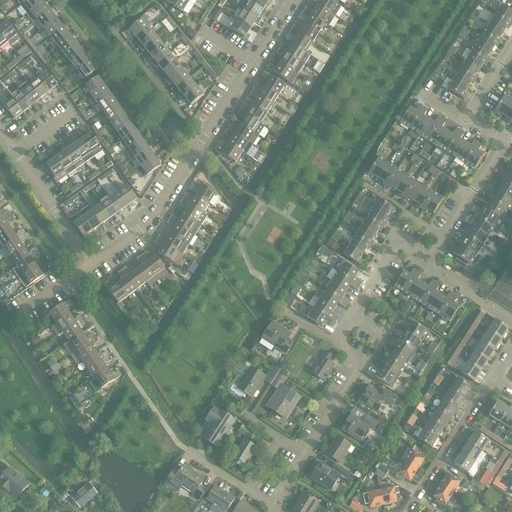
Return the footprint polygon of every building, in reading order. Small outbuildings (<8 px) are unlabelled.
[(43,2),(41,0),(28,0),(21,6),(27,14),(30,12),(43,2)] [(189,3),(185,0),(166,0),(166,1),(183,12),(189,3)] [(272,4),(266,0),(250,0),(249,2),(263,11),(267,4),(270,7),(272,4)] [(342,7),(330,0),(321,0),(318,6),(331,15),(331,14),(336,17),(342,7)] [(50,11),(43,2),(30,12),(37,21),(50,11)] [(263,11),(249,2),(243,11),(261,22),(263,19),(259,17),(263,11)] [(327,25),(329,27),(335,17),(331,15),(318,6),(313,12),(312,11),(311,9),(307,7),(304,11),(327,25)] [(511,20),(511,13),(501,6),(495,16),(511,26),(511,25),(511,21),(511,20)] [(211,18),(216,22),(223,11),(218,7),(211,18)] [(57,19),(50,11),(37,21),(44,29),(57,19)] [(261,22),(243,11),(237,20),(251,29),(255,23),(259,25),(261,22)] [(327,25),(304,11),(302,15),(306,18),(308,17),(309,18),(305,25),(319,34),(324,26),(326,27),(327,25)] [(511,26),(495,16),(489,25),(503,34),(506,29),(509,30),(511,26)] [(64,27),(57,19),(44,29),(51,38),(64,27)] [(150,28),(143,19),(126,32),(129,35),(132,33),(137,38),(150,28)] [(251,29),(237,20),(231,29),(249,40),(251,37),(247,35),(251,29)] [(17,36),(7,23),(0,28),(0,31),(9,43),(17,36)] [(319,34),(305,25),(301,32),(299,31),(299,29),(295,26),(292,30),(314,45),(315,43),(314,42),(319,34)] [(503,34),(489,25),(483,34),(499,45),(502,41),(500,39),(503,34)] [(70,36),(64,27),(51,38),(58,46),(70,36)] [(156,36),(150,28),(137,38),(141,44),(138,47),(140,49),(156,36)] [(314,45),(292,30),(289,35),(293,37),(296,37),(297,38),(293,44),(311,56),(307,53),(312,45),(313,46),(314,45)] [(9,43),(0,31),(0,49),(9,43)] [(499,45),(483,34),(477,44),(491,53),(495,47),(497,49),(499,45)] [(77,44),(70,36),(58,46),(64,55),(77,44)] [(163,45),(156,36),(140,49),(142,52),(146,49),(150,55),(163,45)] [(84,53),(77,44),(64,55),(71,63),(84,53)] [(311,56),(293,44),(289,51),(287,50),(287,48),(283,45),(280,49),(304,65),(311,56)] [(491,53),(477,44),(471,53),(488,64),(490,60),(488,58),(491,53)] [(170,53),(163,45),(150,55),(155,61),(152,63),(154,66),(170,53)] [(304,65),(280,49),(277,54),(281,56),(283,56),(285,57),(281,63),(298,75),(304,65)] [(91,61),(84,53),(71,63),(78,72),(91,61)] [(164,72),(177,62),(170,53),(154,66),(156,69),(159,66),(164,72)] [(488,64),(471,53),(465,62),(480,71),(483,66),(485,67),(488,64)] [(30,58),(25,62),(27,65),(30,68),(32,66),(35,64),(32,61),(30,58)] [(98,70),(91,61),(78,72),(85,80),(98,70)] [(167,83),(183,70),(177,62),(164,72),(168,78),(165,80),(167,83)] [(480,71),(465,62),(460,71),(476,82),(479,78),(476,76),(480,71)] [(298,75),(281,63),(276,70),(275,69),(274,67),(270,64),(267,69),(290,83),(292,85),(298,75)] [(445,69),(440,66),(436,70),(442,74),(445,69)] [(190,78),(183,70),(167,83),(170,86),(173,83),(177,89),(190,78)] [(442,74),(436,70),(433,75),(439,79),(442,74)] [(476,82),(460,71),(454,80),(468,89),(471,84),(474,85),(476,82)] [(287,87),(265,72),(262,77),(266,80),(268,79),(270,80),(266,87),(279,96),(284,88),(286,89),(287,87)] [(58,85),(47,73),(39,80),(49,92),(58,85)] [(105,86),(99,77),(85,87),(92,96),(105,86)] [(197,87),(190,78),(177,89),(182,94),(179,97),(181,100),(197,87)] [(49,92),(39,80),(34,84),(31,80),(27,83),(41,99),(49,92)] [(468,89),(454,80),(448,89),(464,100),(467,96),(465,94),(468,89)] [(41,99),(27,83),(19,90),(22,93),(32,106),(41,99)] [(98,105),(111,95),(105,86),(92,96),(98,105)] [(204,96),(197,87),(181,100),(183,103),(186,100),(191,106),(204,96)] [(279,96),(266,87),(261,93),(260,92),(259,90),(255,88),(253,92),(275,106),(276,105),(274,103),(279,96)] [(275,106),(253,92),(250,96),(254,99),(256,98),(257,99),(253,106),(267,115),(272,107),(274,108),(275,106)] [(32,106),(22,93),(13,100),(24,113),(32,106)] [(117,104),(111,95),(98,105),(104,114),(117,104)] [(511,104),(511,99),(505,95),(494,113),(498,116),(499,113),(505,117),(511,104)] [(13,100),(10,96),(6,98),(10,103),(5,107),(15,120),(24,113),(13,100)] [(110,122),(124,113),(117,104),(104,114),(110,122)] [(424,108),(420,105),(416,112),(410,109),(401,124),(410,130),(424,108)] [(267,115),(253,106),(249,113),(247,112),(247,110),(243,107),(240,111),(265,127),(263,125),(264,124),(261,122),(267,115)] [(429,120),(424,117),(428,110),(424,108),(410,130),(419,135),(429,120)] [(265,127),(240,111),(237,115),(242,118),(244,118),(245,119),(241,125),(259,137),(265,128),(264,128),(265,127)] [(130,122),(124,113),(110,122),(116,131),(130,122)] [(442,120),(438,117),(434,124),(429,120),(419,135),(428,141),(442,120)] [(447,132),(442,129),(446,122),(442,120),(428,141),(438,147),(447,132)] [(136,131),(130,122),(116,131),(123,140),(136,131)] [(259,137),(241,125),(237,132),(235,131),(235,129),(231,126),(228,130),(250,145),(250,144),(253,146),(259,137)] [(460,131),(456,129),(452,135),(447,132),(438,147),(447,153),(460,131)] [(229,144),(242,153),(247,156),(253,146),(250,144),(250,145),(228,130),(225,135),(229,137),(231,137),(233,138),(229,144)] [(142,140),(136,131),(123,140),(120,142),(126,151),(142,140)] [(465,144),(460,140),(464,134),(460,131),(447,153),(456,159),(465,144)] [(101,147),(91,134),(82,140),(94,157),(103,151),(101,147)] [(94,157),(82,140),(73,146),(85,164),(94,157)] [(149,149),(142,140),(126,151),(132,160),(135,158),(149,149)] [(479,143),(475,140),(470,147),(465,144),(456,159),(465,164),(479,143)] [(484,155),(478,152),(483,145),(479,143),(465,164),(474,170),(484,155)] [(218,145),(215,150),(238,164),(239,162),(237,161),(242,153),(229,144),(225,150),(222,148),(218,145)] [(85,164),(73,146),(64,152),(76,170),(85,164)] [(155,158),(149,149),(135,158),(141,167),(155,158)] [(76,170),(64,152),(56,159),(68,176),(76,170)] [(428,161),(432,156),(426,153),(423,152),(420,156),(428,161)] [(155,158),(141,167),(148,176),(150,179),(154,176),(152,173),(161,167),(155,158)] [(388,164),(379,158),(368,175),(372,178),(374,175),(379,179),(388,164)] [(68,176),(56,159),(46,165),(56,179),(54,180),(57,184),(68,176),(67,176),(68,176)] [(398,170),(388,164),(379,179),(384,182),(383,184),(387,187),(398,170)] [(235,173),(240,179),(248,173),(243,167),(235,173)] [(407,175),(398,170),(387,187),(391,189),(392,187),(397,190),(407,175)] [(511,174),(507,179),(505,178),(502,182),(511,187),(511,174)] [(416,181),(407,175),(397,190),(403,193),(401,196),(405,198),(416,181)] [(132,179),(129,181),(134,190),(139,187),(137,184),(136,184),(132,179)] [(202,186),(195,181),(192,186),(196,189),(198,188),(200,189),(196,196),(209,205),(214,197),(216,198),(217,196),(210,191),(213,188),(204,182),(202,186)] [(425,187),(416,181),(405,198),(409,201),(411,198),(416,202),(425,187)] [(511,187),(502,182),(500,186),(502,187),(499,192),(511,200),(511,187)] [(137,200),(128,186),(119,193),(128,206),(137,200)] [(434,193),(425,187),(416,202),(421,205),(419,208),(423,210),(434,193)] [(511,204),(511,200),(499,192),(496,197),(494,196),(491,200),(508,211),(511,204)] [(128,206),(119,193),(110,199),(119,212),(128,206)] [(444,199),(434,193),(423,210),(427,212),(428,210),(434,214),(444,199)] [(209,205),(196,196),(191,202),(190,201),(189,199),(185,197),(183,201),(207,217),(208,216),(205,215),(206,214),(204,212),(209,205)] [(119,212),(110,199),(101,205),(111,219),(119,212)] [(396,210),(379,199),(373,209),(387,218),(391,213),(393,214),(396,210)] [(508,211),(491,200),(488,204),(491,206),(487,211),(500,219),(502,221),(508,211)] [(207,217),(183,201),(180,205),(184,208),(186,207),(188,208),(183,215),(201,226),(207,217)] [(111,219),(101,205),(92,211),(102,225),(111,219)] [(387,218),(373,209),(367,218),(384,228),(386,224),(384,223),(387,218)] [(494,228),(500,232),(505,223),(502,221),(500,219),(487,211),(485,209),(482,215),(479,213),(477,217),(494,228)] [(0,223),(11,215),(9,211),(4,214),(4,216),(3,217),(0,213),(0,223)] [(102,225),(92,211),(83,217),(93,231),(102,225)] [(83,217),(80,213),(71,219),(84,237),(93,231),(83,217)] [(0,236),(11,229),(7,223),(8,222),(10,222),(14,219),(11,215),(0,223),(0,236)] [(201,226),(183,215),(179,222),(178,221),(177,218),(173,216),(170,220),(195,236),(201,226)] [(494,228),(477,217),(474,221),(477,223),(473,228),(488,237),(494,228)] [(384,228),(367,218),(361,227),(375,236),(379,231),(381,232),(384,228)] [(195,236),(170,220),(168,224),(172,227),(174,227),(175,228),(171,234),(189,246),(195,236)] [(375,236),(361,227),(356,236),(372,247),(374,243),(372,241),(375,236)] [(488,237),(473,228),(470,233),(468,232),(465,235),(482,246),(488,237)] [(16,236),(11,229),(0,236),(0,241),(3,246),(1,247),(3,249),(24,234),(21,230),(17,233),(17,235),(16,236)] [(11,257),(24,248),(20,242),(21,241),(23,241),(27,238),(24,234),(3,249),(4,251),(5,249),(11,257)] [(171,234),(167,241),(165,240),(165,238),(161,235),(158,239),(184,256),(183,255),(189,246),(171,234)] [(482,246),(465,235),(463,240),(465,241),(462,246),(476,256),(482,246)] [(372,247),(356,236),(350,245),(364,254),(367,249),(369,251),(372,247)] [(158,239),(155,244),(159,246),(161,246),(163,247),(159,254),(178,266),(184,256),(158,239)] [(364,254),(350,245),(344,255),(360,265),(363,261),(361,260),(364,254)] [(476,256),(462,246),(458,251),(456,250),(453,254),(458,257),(454,263),(465,269),(469,264),(471,265),(476,256)] [(37,253),(34,249),(30,251),(30,254),(28,255),(24,248),(11,257),(16,265),(14,266),(15,268),(37,253)] [(37,267),(32,260),(34,259),(36,260),(40,257),(37,253),(15,268),(13,269),(20,279),(37,267)] [(150,260),(145,254),(141,257),(159,281),(169,274),(155,256),(150,260)] [(159,281),(141,257),(137,260),(140,264),(142,264),(143,265),(137,270),(147,283),(150,288),(159,281)] [(362,283),(355,278),(359,273),(344,263),(338,273),(359,287),(362,283)] [(26,289),(50,272),(47,267),(43,270),(43,272),(41,273),(37,267),(20,279),(26,289)] [(137,270),(130,275),(129,273),(130,271),(127,267),(123,270),(139,292),(140,290),(139,289),(147,283),(137,270)] [(418,272),(414,269),(410,276),(404,272),(395,287),(404,293),(418,272)] [(139,292),(123,270),(119,274),(121,277),(120,278),(122,281),(118,284),(128,297),(136,291),(137,293),(139,292)] [(423,284),(418,281),(422,274),(418,272),(404,293),(413,299),(423,284)] [(359,287),(338,273),(332,282),(346,291),(350,286),(357,291),(359,287)] [(511,312),(511,287),(501,280),(489,298),(511,312)] [(111,284),(109,281),(104,284),(119,304),(117,305),(120,310),(124,307),(121,302),(128,297),(118,284),(115,287),(112,284),(111,284)] [(436,283),(432,281),(428,287),(423,284),(413,299),(422,305),(436,283)] [(346,291),(332,282),(325,291),(347,305),(350,301),(343,297),(346,291)] [(441,296),(436,293),(441,286),(436,283),(422,305),(431,311),(441,296)] [(347,305),(325,291),(320,300),(334,310),(338,305),(344,309),(347,305)] [(454,295),(451,292),(446,299),(441,296),(431,311),(440,317),(454,295)] [(460,308),(454,304),(458,297),(454,295),(440,317),(450,323),(460,308)] [(289,297),(284,305),(294,310),(298,303),(289,297)] [(3,299),(0,301),(3,307),(6,305),(10,302),(8,299),(5,298),(3,299)] [(56,324),(70,314),(65,308),(67,307),(69,307),(73,305),(70,300),(48,315),(49,317),(51,316),(56,324)] [(334,310),(320,300),(314,309),(335,323),(338,319),(331,314),(334,310)] [(335,323),(314,309),(308,318),(322,328),(326,323),(333,327),(335,323)] [(479,325),(486,314),(482,311),(475,322),(479,325)] [(70,314),(56,324),(51,327),(57,337),(61,334),(83,319),(80,315),(76,318),(76,320),(74,321),(70,314)] [(83,319),(61,334),(62,336),(64,335),(69,342),(82,333),(80,330),(83,328),(82,326),(86,323),(83,319)] [(509,329),(496,320),(489,331),(502,340),(509,329)] [(293,342),(288,339),(291,334),(273,322),(262,339),(286,354),(293,342)] [(428,333),(411,322),(408,326),(410,328),(407,333),(422,342),(428,333)] [(479,325),(475,322),(468,333),(472,335),(479,325)] [(502,340),(489,331),(482,342),(496,351),(502,340)] [(71,355),(96,338),(93,334),(89,336),(88,339),(87,340),(82,333),(69,342),(64,346),(71,355)] [(422,342),(407,333),(404,338),(401,336),(399,340),(416,351),(422,342)] [(472,335),(468,333),(461,343),(465,346),(472,335)] [(38,337),(31,341),(34,346),(41,341),(38,337)] [(96,338),(71,355),(77,365),(82,361),(96,352),(93,348),(96,346),(95,345),(99,342),(96,338)] [(416,351),(399,340),(396,344),(399,346),(395,351),(410,360),(416,351)] [(496,351),(482,342),(475,352),(489,361),(496,351)] [(465,346),(461,343),(455,354),(459,356),(465,346)] [(335,366),(331,364),(335,359),(323,351),(319,356),(322,358),(312,374),(326,383),(332,374),(330,373),(335,366)] [(410,360),(395,351),(392,356),(390,354),(387,358),(405,370),(410,360)] [(100,358),(96,352),(82,361),(88,369),(86,370),(87,372),(109,357),(106,352),(102,355),(101,357),(100,358)] [(489,361),(475,352),(468,363),(482,372),(489,361)] [(459,356),(455,354),(448,365),(452,367),(459,356)] [(108,363),(112,361),(109,357),(87,372),(88,373),(90,372),(95,380),(108,371),(106,367),(109,365),(108,363)] [(405,370),(387,358),(385,362),(387,364),(384,369),(399,378),(405,370)] [(55,360),(48,363),(51,368),(58,365),(55,360)] [(275,363),(271,369),(277,373),(282,367),(275,363)] [(482,372),(468,363),(461,374),(475,382),(482,372)] [(51,368),(54,373),(61,370),(58,365),(51,368)] [(275,373),(270,369),(265,377),(251,368),(238,387),(235,385),(233,386),(231,389),(232,391),(244,398),(247,394),(252,398),(263,381),(268,384),(275,373)] [(399,378),(384,369),(381,374),(378,372),(375,377),(392,388),(399,378)] [(283,370),(280,375),(286,378),(289,374),(283,370)] [(114,372),(111,374),(108,371),(95,380),(100,388),(99,389),(100,391),(122,376),(119,371),(115,374),(114,372)] [(278,390),(268,407),(287,419),(300,398),(282,386),(286,379),(278,374),(271,386),(278,390)] [(442,383),(444,378),(439,375),(436,379),(442,383)] [(472,387),(458,378),(451,389),(465,398),(472,387)] [(442,383),(436,379),(433,383),(439,387),(442,383)] [(397,399),(385,391),(382,395),(369,387),(360,401),(377,412),(384,402),(391,407),(397,399)] [(465,398),(451,389),(445,399),(458,408),(465,398)] [(435,393),(429,390),(426,395),(426,394),(423,399),(429,403),(431,398),(432,399),(435,393)] [(75,396),(70,400),(74,405),(79,402),(75,396)] [(395,405),(402,409),(406,403),(400,399),(395,405)] [(458,408),(445,399),(438,409),(452,418),(458,408)] [(420,404),(417,409),(422,413),(425,407),(428,404),(423,400),(420,404)] [(509,409),(499,402),(490,416),(501,423),(509,409)] [(235,420),(220,411),(214,408),(206,421),(211,424),(202,438),(217,448),(235,420)] [(452,418),(438,409),(432,419),(445,428),(452,418)] [(511,428),(511,410),(509,409),(501,423),(511,430),(511,428)] [(378,424),(367,417),(363,423),(352,415),(342,430),(360,442),(368,428),(373,431),(378,424)] [(445,428),(432,419),(425,429),(439,438),(445,428)] [(254,433),(243,425),(239,432),(250,439),(254,433)] [(381,426),(377,432),(382,436),(386,429),(381,426)] [(493,435),(483,428),(480,432),(491,438),(493,435)] [(439,438),(425,429),(418,439),(432,448),(439,438)] [(408,443),(411,438),(402,432),(399,437),(408,443)] [(489,441),(476,432),(469,443),(482,451),(489,441)] [(504,441),(493,435),(491,438),(502,445),(504,441)] [(351,446),(338,437),(326,454),(340,463),(351,446)] [(257,448),(244,440),(233,457),(246,465),(257,448)] [(511,446),(504,441),(502,445),(511,451),(511,446)] [(482,451),(469,443),(462,454),(475,462),(482,451)] [(425,452),(416,446),(405,462),(418,470),(425,459),(422,457),(425,452)] [(501,466),(508,454),(504,452),(497,463),(501,466)] [(475,462),(462,454),(455,465),(468,473),(475,462)] [(506,472),(511,462),(511,461),(509,459),(501,470),(506,472)] [(405,462),(404,464),(396,477),(401,481),(403,477),(410,482),(418,470),(405,462)] [(350,475),(335,465),(332,470),(321,463),(310,480),(329,492),(339,476),(346,481),(350,475)] [(497,463),(491,473),(495,475),(501,466),(497,463)] [(206,490),(200,486),(204,480),(183,466),(179,474),(174,471),(165,485),(168,487),(169,486),(175,490),(175,491),(178,493),(182,486),(195,494),(193,497),(199,501),(206,490)] [(389,471),(380,466),(374,475),(383,481),(389,471)] [(28,488),(9,470),(6,473),(4,472),(2,472),(0,474),(0,478),(1,479),(0,479),(0,487),(7,494),(9,492),(17,499),(28,488)] [(506,472),(501,470),(494,480),(498,483),(506,472)] [(484,479),(481,484),(485,486),(487,488),(488,486),(495,475),(491,473),(488,471),(483,478),(484,479)] [(463,478),(458,475),(456,478),(449,474),(441,485),(454,493),(463,478)] [(476,480),(475,480),(473,479),(470,484),(479,490),(480,489),(482,491),(485,486),(483,485),(476,480)] [(465,481),(462,486),(467,490),(471,485),(465,481)] [(89,483),(71,498),(81,509),(98,494),(89,483)] [(502,483),(498,488),(505,492),(508,487),(502,483)] [(454,493),(441,485),(434,497),(438,499),(435,504),(445,510),(448,506),(447,505),(454,493)] [(215,486),(207,500),(213,504),(210,508),(215,511),(225,511),(226,511),(235,499),(215,486)] [(399,494),(398,488),(381,491),(384,506),(397,503),(395,495),(399,494)] [(384,506),(381,491),(363,495),(365,505),(369,504),(370,508),(384,506)] [(311,511),(318,502),(304,493),(292,511),(311,511)] [(357,511),(361,511),(363,508),(353,502),(349,507),(357,511)]
